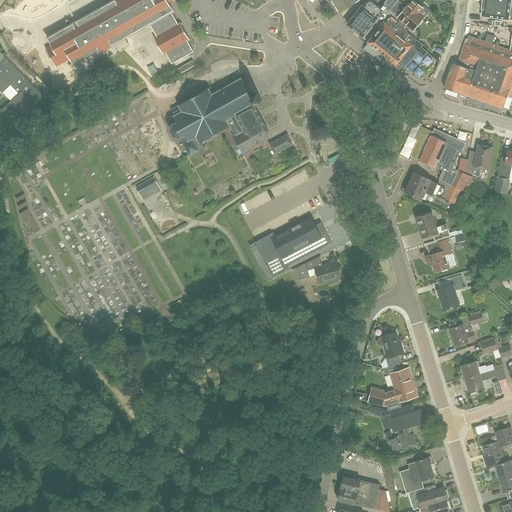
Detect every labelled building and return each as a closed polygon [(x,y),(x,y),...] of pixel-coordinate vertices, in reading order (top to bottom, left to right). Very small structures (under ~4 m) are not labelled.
[(171,12),(173,11),(169,2),(172,0),(114,0),(73,23),(72,21),(71,21),(69,21),(66,23),(65,24),(65,25),(66,27),(47,38),(52,46),(46,50),(55,66),(69,58),(74,66),(149,24),(157,37),(154,38),(163,54),(165,52),(172,64),(194,52),(187,40),(189,39),(180,23),(178,25),(171,12)] [(333,0),(341,12),(360,0),(333,0)] [(359,10),(348,24),(363,37),(384,10),(386,7),(384,6),(382,9),(371,0),(370,0),(362,6),(363,7),(360,11),(359,10)] [(406,8),(398,1),(395,5),(391,10),(399,17),(398,17),(398,19),(400,21),(401,20),(411,28),(414,30),(424,18),(419,14),(423,8),(422,7),(414,0),(409,7),(408,6),(406,8)] [(511,0),(484,0),(482,15),(508,19),(511,19),(511,0)] [(412,47),(417,40),(407,33),(407,32),(411,28),(401,20),(400,21),(397,25),(395,24),(397,21),(392,17),(389,19),(390,19),(386,24),(384,23),(376,32),(369,42),(396,65),(397,64),(407,52),(413,57),(418,52),(412,47)] [(511,94),(511,33),(510,50),(492,44),(494,36),(487,34),(485,41),(470,36),(467,45),(465,44),(458,65),(455,64),(452,72),(451,72),(445,89),(460,94),(469,97),(469,96),(504,108),(508,97),(511,98),(511,94)] [(418,51),(424,56),(427,52),(421,47),(418,51)] [(0,65),(0,66),(0,90),(1,92),(8,85),(13,90),(24,79),(3,57),(0,60),(0,65)] [(178,74),(187,69),(185,65),(175,70),(174,71),(177,75),(178,74)] [(266,133),(268,132),(253,104),(254,103),(255,104),(262,100),(258,93),(257,94),(251,82),(251,81),(248,75),(242,79),(241,78),(214,93),(211,87),(172,109),(176,115),(174,116),(178,122),(173,124),(171,131),(174,137),(180,138),(190,155),(204,148),(201,142),(230,126),(234,134),(233,135),(244,154),(252,150),(250,148),(268,138),(266,133)] [(24,79),(13,90),(17,94),(10,101),(26,117),(38,105),(37,104),(43,98),(24,79)] [(50,91),(46,95),(52,100),(56,96),(50,91)] [(409,132),(414,135),(417,127),(412,125),(409,132)] [(271,143),(270,144),(275,154),(292,145),(287,135),(271,143)] [(450,175),(462,150),(431,136),(420,161),(450,175)] [(409,153),(413,143),(404,140),(400,149),(409,153)] [(476,162),(468,161),(466,172),(479,178),(480,178),(482,168),(489,170),(493,148),(489,147),(488,146),(484,145),(482,146),(479,145),(476,162)] [(498,177),(510,179),(511,165),(511,151),(508,150),(505,163),(500,162),(498,177)] [(468,175),(458,170),(451,186),(460,190),(466,192),(473,177),(468,175)] [(430,181),(431,180),(414,173),(405,192),(422,200),(425,193),(432,196),(434,193),(455,203),(460,190),(451,186),(450,187),(439,182),(438,184),(430,181)] [(154,177),(136,187),(143,201),(161,190),(154,177)] [(510,179),(498,177),(495,191),(508,194),(511,179),(510,179)] [(435,240),(450,236),(447,224),(436,227),(432,212),(417,216),(423,237),(433,234),(435,240)] [(285,267),(287,266),(300,259),(332,243),(331,243),(325,229),(321,231),(317,224),(314,226),(310,218),(276,236),(274,236),(273,234),(272,233),(255,242),(260,253),(273,277),(287,270),(286,269),(285,267)] [(462,233),(454,235),(456,241),(464,239),(462,233)] [(440,252),(430,255),(429,255),(431,265),(433,264),(435,272),(450,267),(446,254),(451,252),(447,239),(437,242),(440,252)] [(299,280),(310,276),(308,270),(315,268),(320,283),(342,276),(337,261),(323,266),(320,256),(295,268),(299,280)] [(452,286),(439,290),(445,310),(459,306),(454,291),(466,288),(462,275),(450,278),(452,286)] [(481,314),(481,313),(457,320),(459,325),(450,328),(455,345),(469,341),(468,340),(476,338),(472,324),(489,319),(487,312),(481,314)] [(381,336),(381,337),(379,338),(378,339),(377,341),(377,343),(378,345),(380,346),(382,345),(384,345),(387,357),(385,358),(388,367),(401,363),(399,354),(404,352),(401,343),(400,344),(396,332),(395,332),(394,330),(393,330),(392,329),(390,330),(389,332),(390,334),(381,336)] [(496,342),(494,339),(494,338),(481,343),(484,354),(496,350),(496,352),(495,352),(496,356),(500,355),(496,342)] [(501,341),(499,341),(496,342),(500,355),(500,354),(501,358),(511,354),(511,351),(509,344),(502,346),(501,341)] [(462,365),(466,378),(495,369),(493,364),(486,366),(486,365),(478,367),(476,361),(462,365)] [(495,369),(466,378),(470,391),(484,387),(482,380),(490,378),(489,377),(496,375),(498,381),(507,378),(503,367),(495,369)] [(369,401),(384,405),(400,400),(400,401),(417,395),(408,368),(391,373),(396,387),(384,391),(373,388),(369,401)] [(106,415),(115,410),(112,404),(103,409),(106,415)] [(397,430),(399,436),(390,439),(393,449),(417,442),(414,430),(418,429),(418,430),(419,431),(420,432),(421,433),(422,433),(423,433),(424,433),(425,432),(426,432),(426,431),(427,430),(427,429),(427,428),(427,427),(426,426),(425,425),(424,424),(423,424),(422,423),(425,422),(421,409),(397,416),(395,408),(380,413),(385,427),(393,425),(395,431),(397,430)] [(475,433),(487,431),(486,424),(474,426),(475,433)] [(499,440),(501,446),(511,442),(511,431),(510,426),(495,431),(498,440),(499,440)] [(491,435),(481,438),(483,445),(493,442),(491,435)] [(488,466),(495,464),(505,461),(501,446),(499,440),(498,440),(493,442),(483,445),(482,445),(486,458),(483,458),(486,466),(488,465),(488,466)] [(408,464),(409,469),(400,472),(406,493),(416,490),(424,487),(422,481),(436,477),(436,476),(434,476),(431,465),(433,464),(433,463),(432,464),(430,457),(431,457),(431,456),(415,461),(408,464)] [(505,461),(495,464),(499,478),(511,473),(511,464),(510,459),(505,461)] [(511,473),(499,478),(504,492),(511,489),(511,473)] [(378,488),(379,484),(343,475),(338,500),(373,508),(389,511),(385,490),(378,488)] [(426,487),(424,487),(416,490),(421,508),(446,500),(448,499),(444,488),(428,493),(426,487)] [(446,500),(421,508),(420,508),(420,511),(445,511),(449,511),(446,500)] [(511,511),(511,501),(500,505),(502,511),(511,511)]
